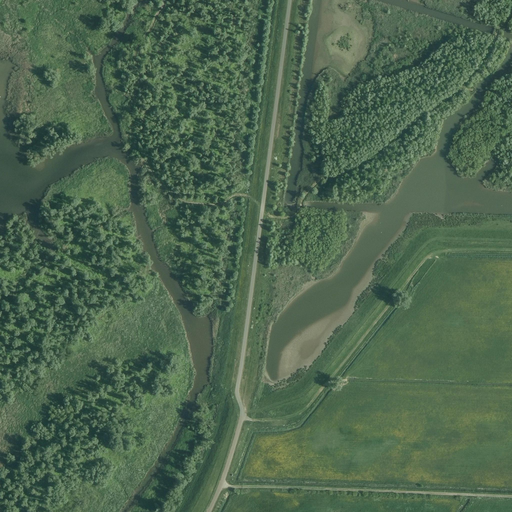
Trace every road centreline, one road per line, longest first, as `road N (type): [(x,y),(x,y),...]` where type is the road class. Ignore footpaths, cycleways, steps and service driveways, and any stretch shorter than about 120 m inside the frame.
road 1 (unclassified): [(289,0),(236,390),(241,409)]
road 2 (track): [(241,418),(289,424),(301,415),(425,256),(445,248),(511,250)]
road 3 (track): [(511,496),(221,484)]
